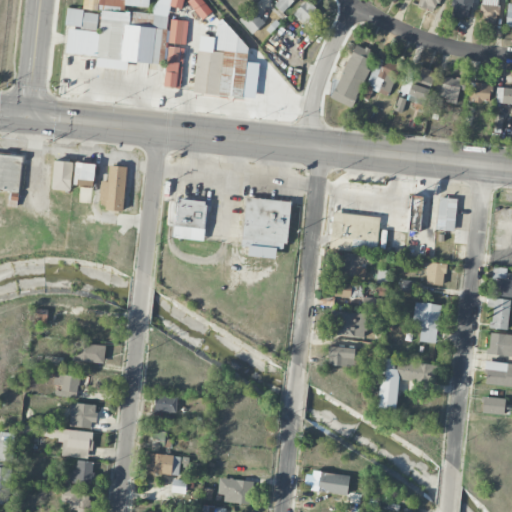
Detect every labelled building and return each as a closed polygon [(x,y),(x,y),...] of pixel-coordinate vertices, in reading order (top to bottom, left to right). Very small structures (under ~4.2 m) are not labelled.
[(149,9),(149,0),(83,0),(83,8),(104,10),(105,4),(149,9)] [(170,0),(169,6),(182,9),(184,0),(170,0)] [(189,0),(187,2),(202,20),(212,12),(202,0),(189,0)] [(274,5),(282,13),(294,0),(278,0),(279,0),(274,5)] [(439,0),(419,0),(418,5),(436,11),(439,0)] [(454,0),(452,17),(470,19),(472,0),(454,0)] [(480,0),(479,22),(498,23),(498,0),(480,0)] [(316,16),(310,2),(293,10),(300,24),(316,16)] [(264,23),(251,9),(239,20),(252,34),(264,23)] [(159,64),(162,28),(129,26),(130,13),(102,11),(100,32),(68,29),(65,56),(159,64)] [(98,12),(66,11),(66,27),(97,28),(98,12)] [(187,21),(170,20),(169,43),(186,44),(187,21)] [(216,37),(199,36),(194,93),(217,95),(243,97),(249,34),(216,31),(216,37)] [(331,98),(351,108),(375,54),(355,45),(331,98)] [(165,87),(181,88),(183,48),(167,47),(165,87)] [(400,67),(376,58),(362,97),(369,100),(372,91),(389,97),(400,67)] [(435,71),(417,65),(406,100),(424,106),(435,71)] [(439,99),(458,102),(462,80),(443,77),(439,99)] [(467,101),(490,102),(491,83),(468,82),(467,101)] [(511,88),(497,86),(495,102),(511,104),(511,88)] [(21,155),(0,154),(0,189),(19,191),(21,155)] [(72,162),(54,161),(52,190),(71,191),(72,162)] [(95,164),(76,162),(73,184),(93,187),(95,164)] [(126,166),(109,166),(108,182),(102,181),(101,210),(124,211),(126,166)] [(408,231),(420,231),(422,196),(410,196),(408,231)] [(290,202),(246,198),(241,247),(249,247),(248,256),(275,259),(276,249),(286,250),(290,202)] [(455,231),(456,199),(438,198),(437,230),(455,231)] [(173,238),(202,241),(207,202),(177,199),(173,238)] [(380,218),(334,212),(330,237),(353,240),(352,249),(376,252),(380,218)] [(355,276),(356,264),(372,265),(372,255),(343,253),(342,263),(337,263),(337,275),(355,276)] [(426,284),(443,286),(446,264),(428,262),(426,284)] [(507,268),(493,267),(491,296),(511,297),(511,273),(507,274),(507,268)] [(334,297),(351,297),(351,284),(334,284),(334,297)] [(510,300),(488,297),(487,306),(493,307),(490,328),(507,330),(510,300)] [(381,312),(381,298),(363,298),(362,312),(381,312)] [(440,305),(414,303),(412,326),(421,326),(420,342),(437,343),(440,305)] [(365,313),(332,312),(331,336),(365,337),(365,313)] [(47,315),(34,314),(34,323),(46,324),(47,315)] [(488,354),(511,357),(511,336),(490,333),(488,354)] [(73,362),(104,363),(105,345),(73,344),(73,362)] [(354,367),(355,348),(328,347),(327,366),(354,367)] [(378,409),(396,410),(398,380),(435,383),(437,364),(397,361),(397,369),(381,368),(378,409)] [(484,384),(511,387),(511,364),(487,361),(484,384)] [(53,385),(58,385),(57,397),(77,398),(78,377),(54,375),(53,385)] [(176,413),(177,397),(155,396),(154,412),(176,413)] [(505,398),(483,397),(482,414),(504,415),(505,398)] [(94,429),(97,405),(72,402),(69,426),(94,429)] [(92,432),(42,427),(40,437),(63,440),(61,456),(89,459),(92,432)] [(170,432),(153,431),(152,453),(169,454),(170,432)] [(0,461),(13,462),(13,441),(0,440),(0,461)] [(179,476),(180,457),(149,454),(147,473),(179,476)] [(71,483),(92,485),(94,462),(77,460),(76,470),(73,469),(71,483)] [(0,503),(7,505),(12,469),(0,467),(0,503)] [(347,495),(349,477),(306,470),(304,489),(347,495)] [(217,494),(224,495),(223,502),(249,505),(252,482),(219,478),(217,494)] [(186,481),(172,479),(171,493),(185,494),(186,481)] [(77,510),(76,511),(90,511),(92,493),(63,490),(61,503),(69,503),(68,509),(77,510)]
